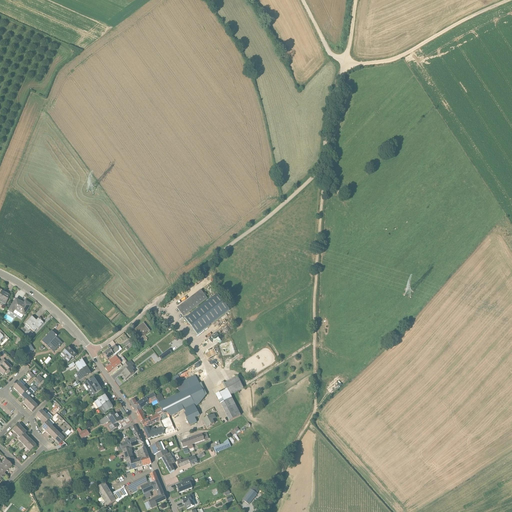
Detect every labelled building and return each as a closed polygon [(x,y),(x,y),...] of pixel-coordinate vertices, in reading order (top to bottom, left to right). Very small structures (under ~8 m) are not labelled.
[(0,304),(4,307),(6,303),(10,296),(1,292),(2,291),(0,289),(0,304)] [(183,317),(207,299),(201,290),(177,308),(183,317)] [(198,335),(229,311),(217,295),(185,319),(198,335)] [(24,316),(29,308),(31,305),(25,301),(23,304),(16,299),(8,311),(12,314),(15,310),(24,316)] [(36,321),(31,317),(25,324),(34,332),(37,329),(38,329),(43,324),(40,320),(39,321),(38,319),(36,321)] [(139,340),(150,332),(143,324),(133,332),(139,340)] [(57,337),(52,331),(42,341),(48,347),(51,345),(56,350),(62,344),(57,340),(55,338),(56,337),(57,337)] [(134,347),(137,345),(131,337),(128,340),(134,347)] [(27,355),(31,352),(34,350),(29,344),(23,349),(24,352),(27,355)] [(119,351),(115,346),(110,349),(103,354),(108,360),(114,355),(119,351)] [(73,359),(76,355),(76,354),(75,353),(74,353),(68,348),(61,355),(64,358),(66,356),(70,361),(72,358),(73,359)] [(161,361),(172,353),(170,349),(159,357),(161,361)] [(124,360),(120,356),(117,358),(115,356),(109,361),(111,365),(105,369),(108,373),(121,363),(120,362),(124,360)] [(1,361),(0,361),(0,364),(8,373),(10,372),(8,370),(11,368),(6,362),(3,359),(1,361)] [(80,371),(86,367),(84,365),(85,365),(82,361),(76,365),(80,371)] [(122,368),(124,372),(121,374),(125,380),(134,373),(132,371),(134,370),(131,367),(133,365),(130,362),(122,368)] [(7,375),(8,373),(0,364),(0,373),(2,376),(5,373),(7,375)] [(88,371),(86,367),(80,371),(76,374),(78,377),(77,377),(79,381),(87,376),(88,376),(91,374),(88,370),(88,371)] [(187,390),(199,384),(195,375),(176,385),(180,393),(187,390)] [(227,389),(230,396),(243,389),(237,377),(225,383),(224,384),(227,389)] [(89,386),(91,389),(97,385),(93,378),(87,382),(87,383),(84,384),(86,388),(89,386)] [(21,381),(14,388),(15,390),(18,392),(24,387),(25,385),(21,381)] [(97,385),(91,389),(93,392),(90,394),(92,397),(95,395),(101,391),(97,385)] [(28,391),(24,387),(18,392),(22,397),(28,391)] [(29,398),(32,395),(35,393),(30,388),(28,391),(22,397),(26,401),(29,398)] [(216,395),(221,403),(232,398),(230,396),(227,389),(216,395)] [(169,417),(194,405),(194,404),(187,390),(180,393),(163,402),(159,404),(161,409),(164,414),(167,413),(169,417)] [(26,401),(23,404),(28,408),(33,402),(31,400),(34,397),(32,395),(29,398),(26,401)] [(98,409),(99,409),(109,402),(105,396),(98,400),(94,403),(98,409)] [(140,409),(137,404),(135,399),(130,402),(136,413),(140,411),(139,410),(140,409)] [(138,403),(137,404),(140,409),(149,404),(148,401),(146,399),(138,403)] [(38,407),(33,402),(28,408),(32,412),(38,407)] [(113,408),(109,402),(99,409),(103,415),(113,408)] [(143,414),(138,417),(138,418),(144,429),(148,427),(150,426),(153,425),(160,421),(158,417),(162,415),(164,414),(161,409),(155,411),(157,415),(146,421),(143,414)] [(40,421),(46,415),(42,411),(36,416),(37,417),(40,421)] [(196,422),(194,418),(199,416),(197,411),(186,416),(190,425),(196,422)] [(109,415),(102,420),(105,425),(110,421),(112,424),(108,427),(111,432),(117,428),(115,425),(121,421),(121,420),(122,419),(121,418),(120,418),(119,418),(116,414),(114,416),(112,413),(109,415)] [(148,427),(144,429),(145,432),(147,436),(148,439),(175,431),(169,417),(167,413),(164,414),(162,415),(158,417),(160,421),(160,422),(162,426),(163,428),(155,431),(154,428),(149,430),(148,427)] [(48,422),(51,419),(46,415),(40,421),(45,425),(48,422)] [(207,428),(214,424),(212,420),(215,418),(214,415),(203,420),(207,428)] [(52,426),(48,422),(45,425),(42,428),(46,432),(52,426)] [(11,436),(13,437),(22,428),(18,425),(12,431),(14,433),(11,436)] [(56,431),(52,426),(46,432),(50,436),(56,431)] [(137,440),(139,445),(143,444),(139,433),(137,431),(138,431),(136,426),(131,428),(136,440),(137,440)] [(26,432),(22,428),(13,437),(14,439),(17,436),(19,438),(24,434),(26,432)] [(69,430),(67,428),(60,435),(55,440),(59,445),(67,437),(64,434),(69,430)] [(237,428),(236,428),(230,432),(233,436),(235,434),(239,431),(237,428)] [(89,434),(87,430),(80,434),(82,438),(89,434)] [(55,440),(60,435),(56,431),(50,436),(55,440)] [(28,438),(24,434),(19,438),(18,440),(20,442),(17,445),(19,447),(28,438)] [(237,434),(230,439),(234,444),(241,439),(237,434)] [(192,445),(204,440),(202,435),(184,441),(181,442),(183,448),(187,446),(188,450),(194,448),(192,445)] [(32,442),(28,438),(19,447),(20,448),(23,446),(26,448),(32,442)] [(131,448),(139,445),(137,440),(136,440),(129,442),(128,440),(124,441),(125,444),(121,445),(123,451),(130,449),(131,448)] [(215,453),(227,449),(226,445),(229,444),(227,441),(225,443),(225,444),(220,445),(213,448),(215,453)] [(36,446),(32,442),(26,448),(28,451),(25,453),(27,455),(36,446)] [(156,455),(159,460),(162,458),(164,457),(164,456),(168,454),(166,450),(165,450),(162,452),(161,449),(164,447),(162,442),(158,444),(158,443),(151,446),(154,455),(156,455)] [(130,449),(116,453),(118,460),(119,460),(121,463),(126,462),(133,459),(131,453),(132,453),(131,448),(130,449)] [(141,452),(138,453),(139,455),(141,460),(142,460),(149,457),(145,449),(140,451),(141,452)] [(56,456),(57,460),(56,460),(58,465),(71,461),(69,457),(69,458),(68,458),(67,455),(67,454),(67,453),(62,454),(63,455),(61,455),(61,454),(59,455),(56,456)] [(175,463),(172,457),(170,453),(168,454),(164,456),(164,457),(162,458),(170,474),(175,471),(171,465),(175,463)] [(189,458),(187,458),(190,464),(191,467),(198,464),(197,463),(199,462),(198,460),(197,457),(197,456),(195,457),(195,456),(189,459),(189,458)] [(140,460),(143,467),(151,464),(149,457),(142,460),(141,460),(140,460)] [(39,465),(38,465),(40,471),(52,467),(51,463),(50,463),(49,460),(49,459),(48,458),(44,459),(45,460),(43,461),(42,460),(41,460),(38,463),(39,465)] [(179,468),(190,464),(187,458),(181,461),(181,459),(177,461),(178,464),(177,464),(179,468)] [(136,469),(134,462),(133,459),(126,462),(128,468),(129,471),(136,469)] [(2,464),(8,470),(12,466),(6,460),(2,464)] [(134,462),(136,469),(143,467),(140,460),(134,462)] [(148,485),(140,488),(141,490),(142,490),(144,496),(150,493),(155,491),(154,490),(152,484),(158,481),(155,473),(150,475),(151,479),(149,480),(151,484),(148,485)] [(124,488),(128,497),(141,490),(140,488),(148,485),(146,477),(124,488)] [(183,484),(177,486),(177,488),(177,490),(179,492),(179,493),(192,488),(189,481),(192,480),(191,477),(182,481),(183,484)] [(152,484),(154,490),(155,491),(156,490),(159,497),(151,501),(149,502),(151,506),(152,509),(157,507),(156,505),(166,500),(164,495),(158,481),(152,484)] [(98,493),(107,487),(105,484),(96,489),(98,493)] [(115,501),(111,494),(107,487),(98,493),(106,506),(115,501)] [(128,497),(124,488),(111,494),(115,501),(117,505),(128,497)] [(257,494),(252,491),(249,495),(253,499),(257,494)] [(194,506),(191,500),(194,499),(192,495),(188,496),(189,498),(182,501),(184,505),(186,505),(188,509),(194,506)]
